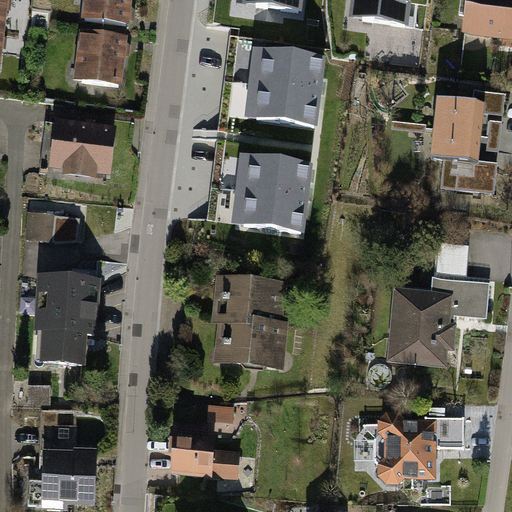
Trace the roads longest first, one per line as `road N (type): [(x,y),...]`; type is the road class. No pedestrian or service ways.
road 1 (residential): [(130,511),(181,0)]
road 2 (residential): [(511,380),(496,511)]
